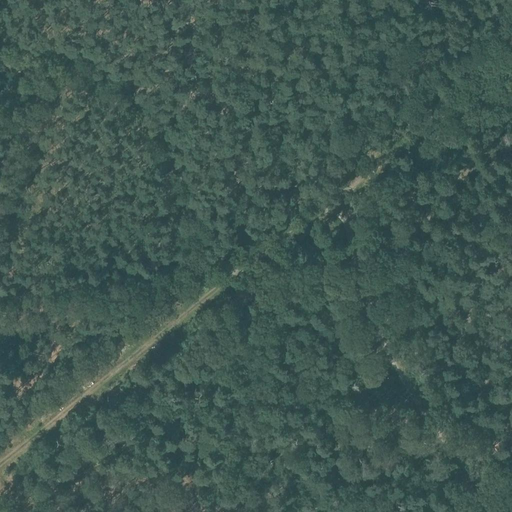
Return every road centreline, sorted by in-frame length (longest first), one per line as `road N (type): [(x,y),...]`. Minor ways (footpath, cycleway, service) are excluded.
road 1 (track): [(500,511),(446,448),(389,345),(354,264),(348,183)]
road 2 (track): [(49,55),(122,93),(165,147),(222,282)]
road 3 (track): [(222,282),(0,465)]
road 4 (track): [(0,309),(222,282)]
road 5 (track): [(511,53),(348,183)]
road 6 (track): [(348,183),(222,282)]
road 7 (track): [(49,55),(0,206)]
